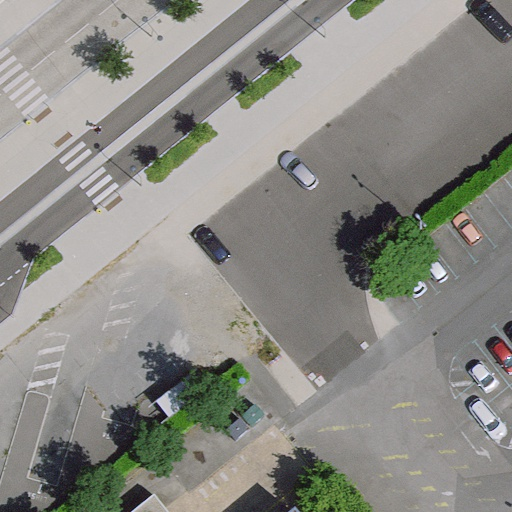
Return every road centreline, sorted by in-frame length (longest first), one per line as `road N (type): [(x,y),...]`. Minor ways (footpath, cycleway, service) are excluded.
road 1 (residential): [(327,0),(0,265)]
road 2 (residential): [(266,0),(0,217)]
road 3 (residential): [(118,0),(0,96)]
